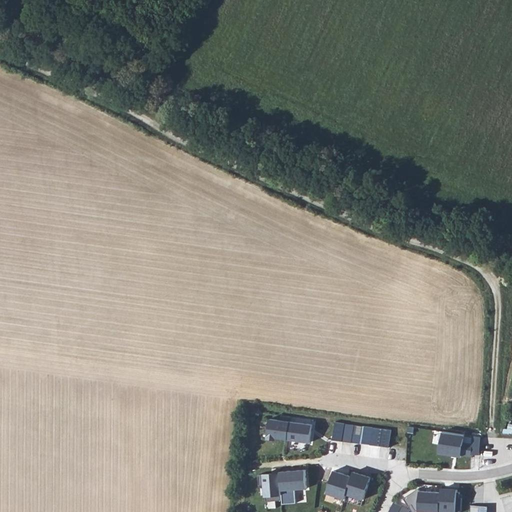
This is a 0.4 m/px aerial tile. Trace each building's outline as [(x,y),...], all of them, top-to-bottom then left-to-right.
[(277,437),(288,439),(291,421),(270,419),(267,438),(277,440),(277,437)] [(291,421),(288,439),(310,442),(313,424),(291,421)] [(336,422),(333,439),(343,441),(345,423),(336,422)] [(354,425),(345,423),(343,441),(352,442),(354,425)] [(354,425),(352,442),(362,443),(364,426),(354,425)] [(374,427),(364,426),(362,443),(371,445),(374,427)] [(383,428),(380,446),(390,447),(392,430),(383,428)] [(465,435),(443,431),(440,453),(461,456),(462,454),(472,456),(473,454),(480,454),(481,437),(473,436),(472,443),(464,442),(465,435)] [(306,469),(280,471),(281,473),(281,475),(283,500),(283,504),(297,502),(296,489),(307,488),(306,469)] [(352,476),(334,470),(327,493),(346,499),(347,494),(352,476)] [(352,476),(347,494),(365,499),(371,477),(354,472),(352,476)] [(267,501),(283,500),(281,475),(272,476),(272,473),(259,474),(260,485),(265,485),(267,501)] [(419,488),(404,498),(411,508),(413,511),(414,511),(416,511),(439,511),(440,511),(442,492),(420,491),(419,488)] [(394,501),(388,511),(399,511),(402,506),(403,506),(394,501)]
